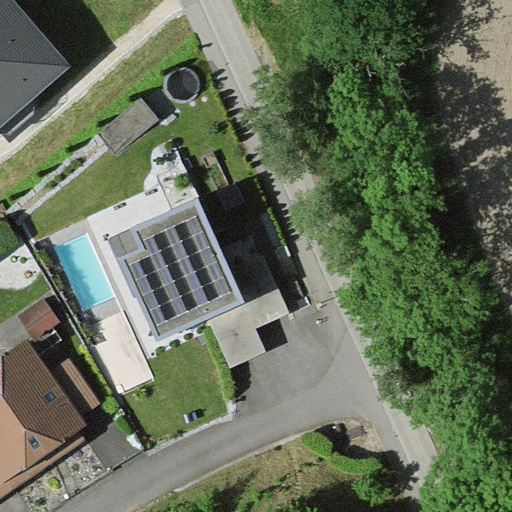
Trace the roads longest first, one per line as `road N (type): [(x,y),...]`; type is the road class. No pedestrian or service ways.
road 1 (unclassified): [(380,387),(213,0)]
road 2 (residential): [(380,387),(147,474),(89,511)]
road 3 (unclassified): [(440,511),(380,387)]
